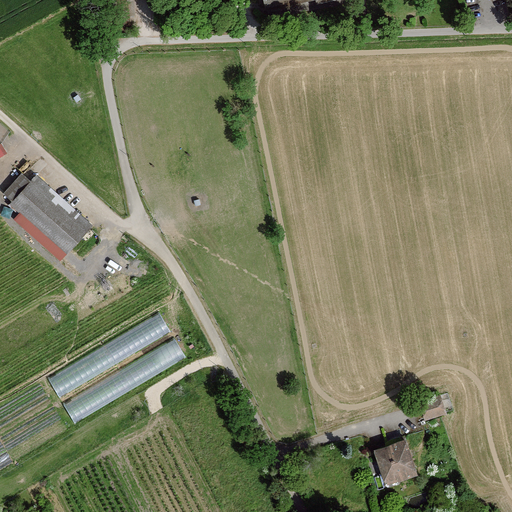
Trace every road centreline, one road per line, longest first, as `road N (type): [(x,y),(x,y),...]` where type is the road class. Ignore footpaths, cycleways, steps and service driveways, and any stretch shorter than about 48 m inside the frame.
road 1 (residential): [(274,454),(205,318),(147,233),(109,94),(109,61)]
road 2 (residential): [(511,27),(146,40),(121,45),(109,61)]
road 3 (track): [(147,233),(120,222),(0,113)]
road 4 (track): [(225,355),(216,359),(213,383),(90,461)]
